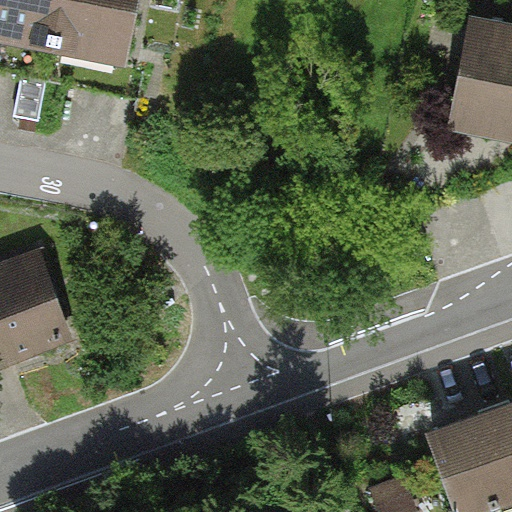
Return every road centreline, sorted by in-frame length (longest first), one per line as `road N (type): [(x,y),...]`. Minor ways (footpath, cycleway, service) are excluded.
road 1 (residential): [(254,386),(214,278),(168,221),(86,184),(0,168)]
road 2 (tertiary): [(254,386),(511,297)]
road 3 (tertiary): [(0,477),(254,386)]
